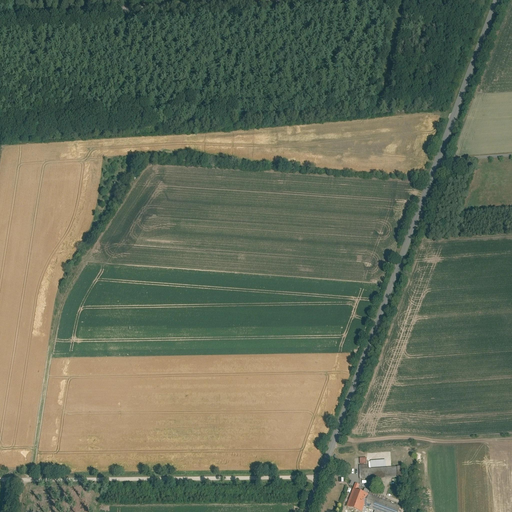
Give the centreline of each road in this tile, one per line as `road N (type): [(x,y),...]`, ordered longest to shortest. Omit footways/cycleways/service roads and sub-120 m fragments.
road 1 (tertiary): [(498,0),(308,511)]
road 2 (track): [(320,477),(0,479)]
road 3 (unclassified): [(0,18),(248,0)]
road 4 (track): [(369,462),(419,444),(511,438)]
